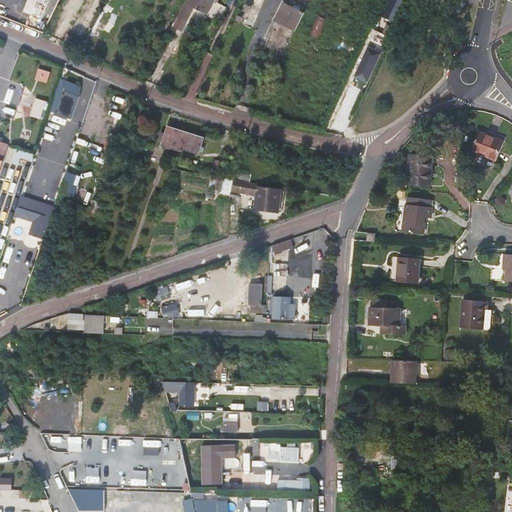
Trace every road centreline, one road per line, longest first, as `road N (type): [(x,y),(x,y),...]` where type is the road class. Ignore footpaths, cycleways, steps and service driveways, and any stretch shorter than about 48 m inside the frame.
road 1 (residential): [(0,37),(171,104),(376,152)]
road 2 (residential): [(0,331),(351,209)]
road 3 (unclassified): [(351,209),(324,511)]
road 4 (unclassified): [(0,387),(63,511)]
